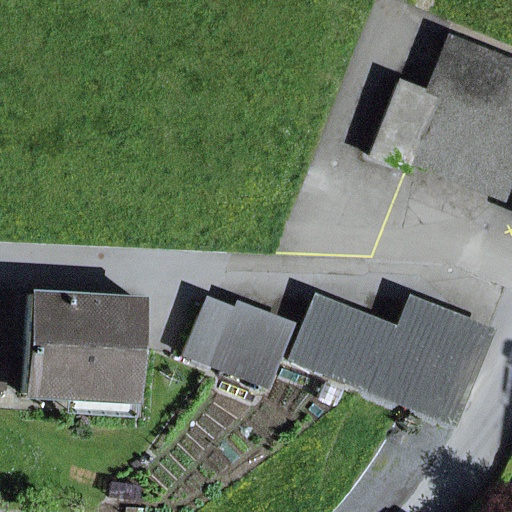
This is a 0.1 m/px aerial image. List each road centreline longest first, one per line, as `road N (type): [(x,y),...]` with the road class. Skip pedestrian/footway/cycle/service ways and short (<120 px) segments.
road 1 (residential): [(511,306),(436,279),(0,254)]
road 2 (residential): [(511,374),(418,511)]
